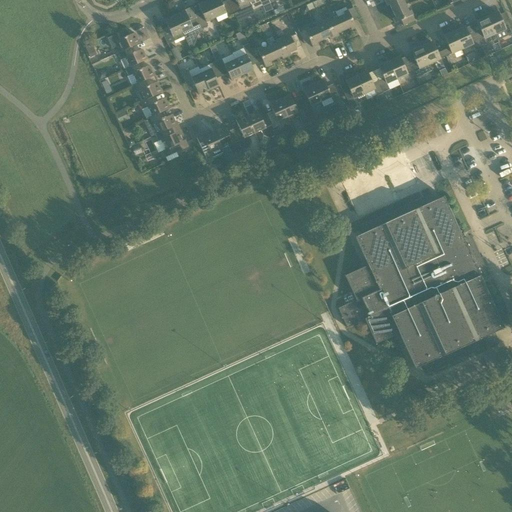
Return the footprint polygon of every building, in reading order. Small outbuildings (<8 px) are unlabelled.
[(234,14),(229,2),(222,5),(221,3),(219,0),(209,0),(208,1),(216,18),(226,14),(228,18),(234,14)] [(241,11),(251,6),(247,0),(234,0),(229,2),(234,14),(241,11)] [(267,0),(247,0),(249,3),(254,0),(259,0),(261,2),(265,11),(272,8),(270,4),(267,0)] [(389,5),(392,11),(405,6),(402,0),(388,0),(385,2),(387,6),(389,5)] [(202,15),(196,18),(201,30),(208,27),(206,23),(216,18),(208,1),(198,5),(202,15)] [(405,6),(392,11),(395,18),(392,19),(394,23),(401,20),(403,26),(415,21),(410,11),(408,12),(405,6)] [(300,10),(303,17),(310,14),(308,11),(307,7),(300,10)] [(353,8),(343,12),(344,15),(338,18),(344,31),(350,28),(351,30),(355,28),(353,22),(358,19),(353,8)] [(201,30),(196,18),(189,21),(185,11),(175,16),(184,37),(185,40),(189,48),(193,46),(198,32),(202,34),(203,34),(203,33),(201,30)] [(497,13),(487,18),(494,34),(504,30),(507,36),(511,34),(511,29),(508,21),(502,24),(497,13)] [(184,37),(175,16),(164,21),(168,27),(161,30),(168,45),(174,41),(176,44),(185,40),(184,37)] [(256,18),(251,20),(253,26),(259,24),(256,18)] [(344,31),(338,18),(331,21),(330,18),(326,20),(334,38),(338,36),(337,34),(344,31)] [(476,36),(481,48),(488,45),(485,39),(494,34),(487,18),(477,22),(482,33),(476,36)] [(334,38),(326,20),(322,22),(323,25),(316,28),(322,40),(328,37),(329,40),(334,38)] [(309,28),(299,33),(304,44),(309,42),(312,48),(317,46),(316,43),(322,40),(316,28),(310,31),(309,28)] [(464,28),(454,32),(462,49),(471,45),(474,51),(481,48),(476,36),(469,39),(464,28)] [(111,37),(114,43),(117,41),(122,51),(122,52),(130,48),(140,43),(139,43),(134,33),(125,37),(123,31),(111,37)] [(242,32),(235,35),(238,41),(240,41),(245,38),(242,32)] [(462,49),(454,32),(444,37),(449,48),(443,51),(445,57),(462,49)] [(283,38),(279,40),(287,57),(291,55),(290,53),(296,50),(296,49),(301,46),(296,35),(284,40),(283,38)] [(266,40),(269,47),(275,60),(281,57),(282,59),(287,57),(279,40),(274,42),(272,37),(266,40)] [(432,43),(421,47),(429,64),(445,57),(443,51),(437,54),(432,43)] [(251,66),(257,63),(251,52),(251,50),(248,44),(242,47),(243,48),(232,53),(232,54),(235,60),(242,75),(253,70),(251,66)] [(170,50),(176,62),(182,59),(177,47),(170,50)] [(257,63),(262,61),(265,67),(269,65),(268,63),(275,60),(269,47),(263,50),(261,47),(251,52),(257,63)] [(429,64),(421,47),(411,52),(416,63),(410,66),(413,71),(416,78),(422,75),(419,68),(429,64)] [(125,69),(126,69),(129,68),(137,64),(148,60),(147,59),(146,60),(142,50),(133,54),(130,48),(122,52),(122,51),(118,53),(121,59),(120,62),(123,68),(125,69)] [(216,62),(221,59),(218,53),(213,56),(216,62)] [(231,81),(242,75),(235,60),(232,54),(222,59),(221,59),(216,62),(222,76),(227,74),(231,81)] [(399,58),(389,62),(396,79),(406,75),(406,74),(413,71),(410,66),(404,69),(399,58)] [(211,69),(201,74),(209,91),(219,86),(215,79),(222,76),(216,62),(209,65),(211,69)] [(386,84),(396,79),(389,62),(378,67),(383,78),(377,81),(380,86),(386,84)] [(120,79),(127,76),(128,76),(132,74),(136,84),(137,84),(145,80),(145,81),(154,77),(155,76),(154,76),(149,66),(140,70),(137,64),(129,68),(126,69),(117,73),(120,79)] [(445,68),(439,71),(441,76),(441,77),(447,74),(445,68)] [(187,69),(180,72),(189,91),(195,88),(198,95),(209,91),(201,74),(191,78),(187,69)] [(366,73),(356,77),(364,94),(373,90),(376,96),(383,93),(380,86),(377,81),(371,84),(366,73)] [(366,99),(364,94),(356,77),(346,82),(349,89),(343,92),(350,107),(366,99)] [(136,92),(141,90),(146,100),(152,97),(163,92),(162,92),(161,92),(157,82),(148,86),(145,81),(145,80),(137,84),(136,84),(133,85),(136,92)] [(323,80),(313,85),(321,102),(330,97),(332,101),(339,98),(334,87),(327,90),(323,80)] [(386,84),(380,86),(383,93),(389,90),(386,84)] [(311,106),(321,102),(313,85),(303,90),(307,99),(301,102),(308,118),(315,115),(311,106)] [(294,105),(293,102),(290,96),(280,100),(287,117),(292,115),(294,119),(299,116),(304,127),(311,124),(308,118),(301,102),(294,105)] [(164,99),(155,103),(152,97),(146,100),(144,101),(140,102),(143,109),(147,107),(151,117),(160,113),(170,109),(170,108),(169,109),(164,99)] [(274,114),(267,117),(272,129),(279,125),(277,121),(287,117),(280,100),(269,105),(274,114)] [(116,115),(120,123),(129,119),(125,110),(116,115)] [(148,119),(144,121),(151,137),(155,135),(176,125),(171,115),(162,119),(160,113),(151,117),(148,118),(148,119)] [(275,135),(272,129),(267,117),(266,114),(260,117),(259,114),(256,115),(256,113),(247,117),(254,134),(261,131),(263,136),(269,138),(275,135)] [(238,127),(232,130),(238,141),(242,150),(248,148),(251,142),(248,136),(254,134),(247,117),(239,121),(239,123),(237,124),(238,127)] [(176,125),(155,135),(158,142),(161,140),(165,150),(162,151),(165,158),(165,157),(176,153),(176,152),(177,152),(187,148),(184,141),(182,142),(179,136),(182,135),(177,125),(176,125)] [(222,128),(214,132),(221,149),(227,146),(229,151),(235,154),(242,150),(238,141),(232,130),(227,132),(226,129),(223,130),(222,128)] [(213,157),(211,153),(221,149),(214,132),(208,135),(205,136),(203,137),(202,136),(197,138),(199,145),(204,155),(205,156),(206,159),(213,157)] [(135,156),(143,153),(139,144),(131,147),(135,156)] [(199,162),(194,182),(194,183),(208,177),(201,161),(199,162)] [(376,344),(394,336),(399,334),(415,369),(424,365),(428,374),(499,342),(494,332),(503,328),(481,279),(488,276),(470,236),(463,239),(443,197),(427,205),(424,197),(368,223),(371,230),(355,238),(368,266),(345,276),(356,300),(338,309),(347,328),(365,320),(376,344)] [(494,354),(483,359),(488,369),(488,370),(499,365),(499,364),(494,354)]
